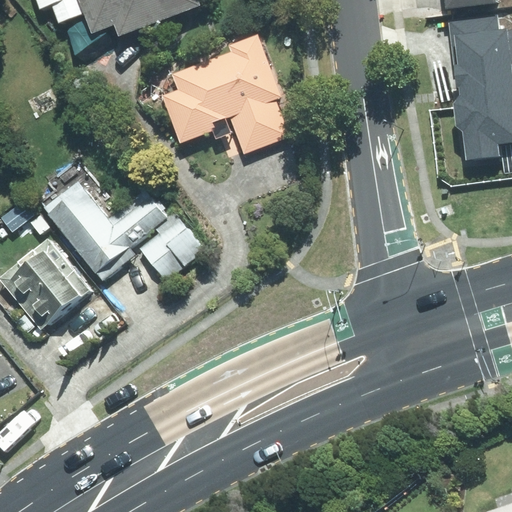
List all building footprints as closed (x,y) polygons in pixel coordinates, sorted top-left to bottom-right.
[(90,18),(83,0),(40,0),(46,14),(58,9),(65,27),(90,18)] [(203,0),(86,0),(101,39),(124,31),(128,42),(207,11),(203,0)] [(458,0),(461,15),(511,8),(511,5),(511,0),(458,0)] [(237,56),(178,77),(184,93),(169,99),(187,146),(222,134),(219,128),(236,121),(249,157),(294,140),(281,103),(287,101),(263,38),(235,49),(237,56)] [(49,213),(102,277),(108,284),(141,258),(136,253),(160,233),(163,236),(143,251),(170,284),(188,269),(189,270),(209,254),(178,215),(171,220),(150,194),(114,224),(83,185),(49,213)] [(44,331),(94,292),(61,252),(54,258),(52,255),(10,288),(44,331)] [(124,321),(115,309),(105,316),(115,328),(124,321)] [(511,511),(511,503),(486,511),(511,511)]
